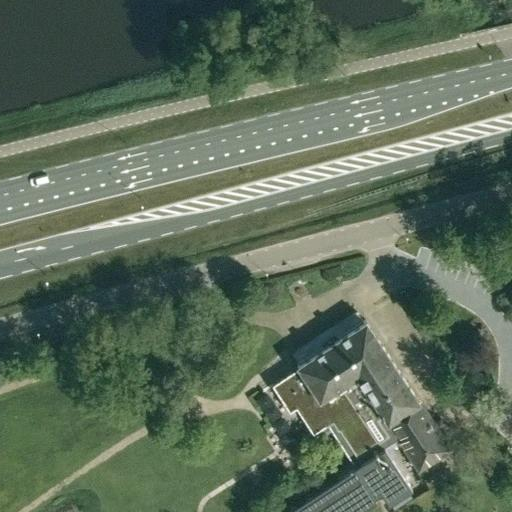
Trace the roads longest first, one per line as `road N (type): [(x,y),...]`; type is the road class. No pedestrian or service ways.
road 1 (unclassified): [(0,329),(511,191)]
road 2 (primary): [(0,264),(511,132)]
road 3 (primary): [(511,73),(0,196)]
